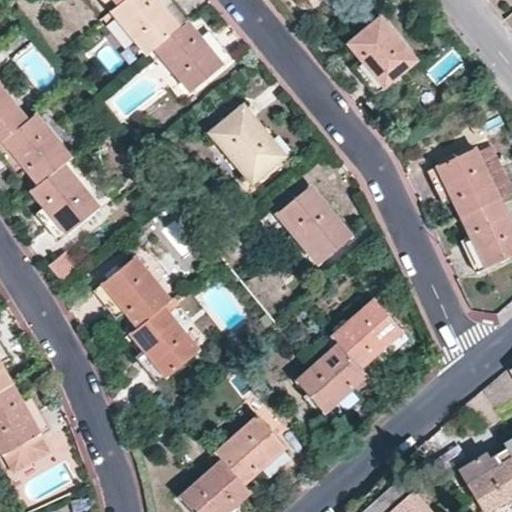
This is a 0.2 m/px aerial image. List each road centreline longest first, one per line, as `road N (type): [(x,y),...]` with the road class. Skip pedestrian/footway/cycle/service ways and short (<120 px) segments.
road 1 (residential): [(235,0),(383,176),(468,367)]
road 2 (residential): [(125,511),(64,350),(0,251)]
road 3 (residential): [(468,367),(310,511)]
